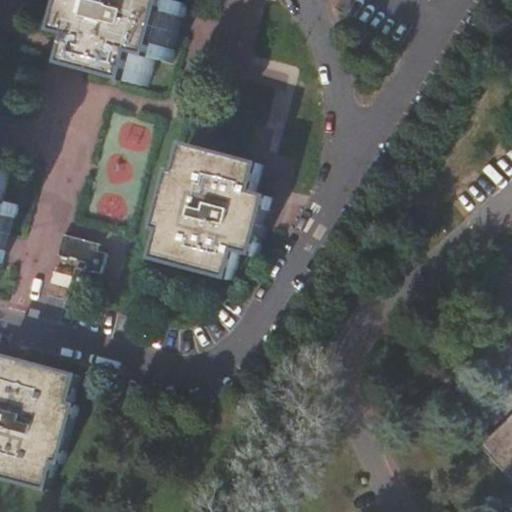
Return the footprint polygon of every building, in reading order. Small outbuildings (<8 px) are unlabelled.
[(88,0),(79,40),(97,45),(89,73),(148,88),(155,58),(176,63),(185,21),(189,6),(168,1),(168,0),(88,0)] [(263,168),(190,150),(183,177),(176,175),(162,231),(169,233),(162,261),(236,279),(242,253),(260,257),(268,225),(274,200),(256,196),(260,181),(263,168)] [(0,170),(0,262),(4,264),(10,242),(18,208),(2,204),(9,173),(0,170)] [(65,237),(59,259),(79,265),(73,292),(88,296),(93,275),(103,278),(108,256),(99,253),(100,246),(65,237)] [(66,465),(80,408),(74,406),(80,380),(5,360),(0,381),(0,477),(52,492),(59,464),(66,465)] [(511,418),(482,445),(511,478),(511,418)]
